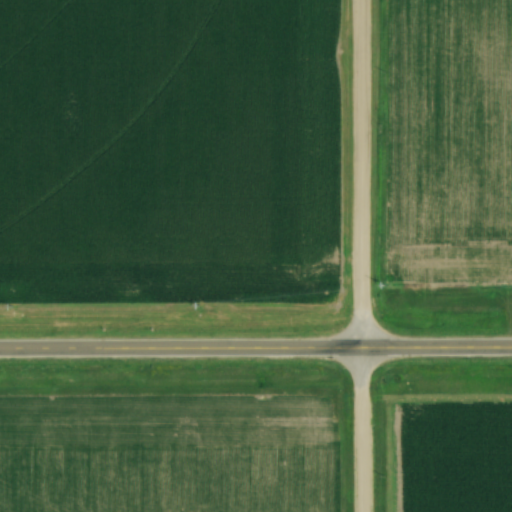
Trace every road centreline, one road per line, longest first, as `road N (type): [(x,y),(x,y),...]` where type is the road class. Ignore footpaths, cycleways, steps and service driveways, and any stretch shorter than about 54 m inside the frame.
road 1 (secondary): [(0,350),(511,350)]
road 2 (tertiary): [(362,351),(360,0)]
road 3 (residential): [(362,511),(362,351)]
